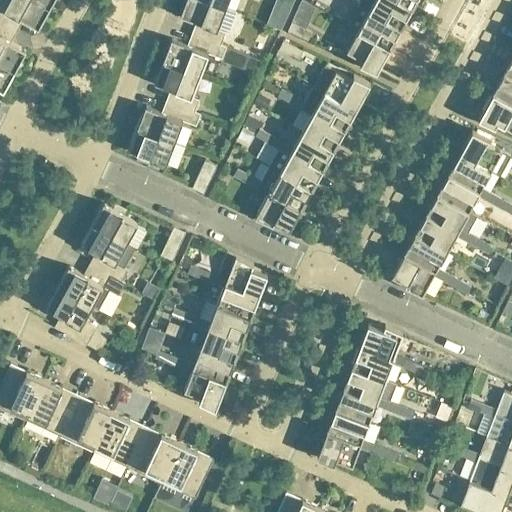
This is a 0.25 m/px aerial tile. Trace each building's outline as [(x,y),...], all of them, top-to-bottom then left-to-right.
[(49,8),(34,0),(8,0),(8,1),(4,0),(0,0),(0,21),(12,28),(18,18),(38,29),(49,8)] [(217,29),(225,7),(205,0),(185,0),(179,15),(201,23),(196,35),(220,44),(225,32),(217,29)] [(411,7),(397,0),(360,0),(358,4),(400,27),(411,7)] [(400,27),(358,4),(347,24),(358,30),(389,47),(400,27)] [(270,12),(266,24),(279,29),(285,17),(270,12)] [(26,50),(6,39),(12,28),(0,21),(0,63),(14,71),(26,50)] [(311,32),(291,22),(288,30),(307,40),(311,32)] [(376,71),(389,47),(358,30),(346,50),(362,58),(360,63),(376,71)] [(199,75),(208,53),(221,58),(226,46),(220,44),(196,35),(192,47),(171,38),(162,60),(199,75)] [(302,50),(283,41),(279,49),(299,58),(302,50)] [(511,56),(503,73),(511,77),(511,56)] [(191,96),(199,75),(162,60),(154,82),(175,91),(171,102),(194,111),(199,99),(191,96)] [(0,90),(3,92),(14,71),(0,63),(0,90)] [(355,108),(370,82),(353,75),(350,79),(335,70),(334,72),(324,66),(313,85),(355,108)] [(511,77),(503,73),(492,93),(511,103),(511,77)] [(143,85),(140,94),(160,100),(163,90),(143,85)] [(355,108),(313,85),(304,102),(298,98),(294,105),(311,114),(313,111),(344,128),(355,108)] [(277,95),(294,105),(298,98),(281,89),(277,95)] [(511,103),(492,93),(478,119),(495,126),(497,122),(511,130),(511,103)] [(258,94),(253,103),(265,109),(270,100),(258,94)] [(174,142),(182,120),(195,125),(200,113),(194,111),(171,102),(166,114),(145,106),(136,128),(174,142)] [(333,148),(344,128),(313,111),(311,114),(302,131),(333,148)] [(249,115),(244,124),(257,131),(259,129),(262,122),(249,115)] [(165,164),(174,142),(136,128),(128,150),(150,158),(161,162),(165,164)] [(255,135),(272,145),(276,138),(259,129),(257,131),(255,135)] [(499,176),(510,155),(486,142),(488,138),(472,130),(458,153),(490,171),(499,176)] [(272,145),(278,148),(289,154),(291,151),(322,168),(333,148),(302,131),(293,147),(276,138),(272,145)] [(289,154),(278,148),(269,164),(269,165),(311,188),(322,168),(291,151),(289,154)] [(481,188),(490,171),(458,153),(447,173),(479,191),(481,188)] [(148,164),(147,166),(158,170),(161,162),(150,158),(148,164)] [(203,193),(216,165),(204,159),(191,187),(203,193)] [(300,208),(311,188),(269,165),(260,181),(254,178),(250,185),(267,194),(269,191),(300,208)] [(254,178),(237,168),(233,175),(250,185),(254,178)] [(481,188),(479,191),(447,173),(436,193),(468,211),(477,194),(494,204),(498,197),(481,188)] [(291,225),(300,208),(269,191),(267,194),(254,217),(272,225),(275,221),(289,229),(291,225)] [(459,227),(468,211),(436,193),(425,213),(457,231),(459,227)] [(511,211),(511,204),(498,197),(494,204),(511,213),(511,211)] [(126,242),(137,222),(103,203),(91,223),(126,242)] [(446,251),(455,234),(472,244),(476,237),(459,227),(457,231),(425,213),(414,233),(446,251)] [(134,247),(126,242),(91,223),(80,244),(100,255),(94,266),(121,281),(127,270),(123,267),(134,247)] [(172,260),(185,232),(173,226),(160,254),(172,260)] [(437,267),(446,251),(414,233),(403,253),(435,271),(437,267)] [(493,246),(476,237),(472,244),(489,253),(493,246)] [(267,273),(251,268),(253,263),(235,255),(226,251),(217,275),(208,272),(205,279),(223,286),(225,282),(258,295),(267,273)] [(422,294),(433,274),(450,283),(454,277),(437,267),(435,271),(403,253),(392,274),(406,282),(404,286),(422,294)] [(125,283),(121,281),(94,266),(88,277),(68,265),(56,286),(91,305),(99,309),(109,290),(118,295),(125,283)] [(205,279),(208,272),(190,265),(187,272),(205,279)] [(471,286),(454,277),(450,283),(467,293),(471,286)] [(250,317),(258,295),(225,282),(223,286),(216,304),(250,317)] [(84,317),(91,305),(56,286),(45,307),(65,318),(59,329),(86,344),(95,328),(84,317)] [(152,304),(159,292),(148,287),(141,299),(152,304)] [(168,293),(164,305),(173,308),(178,297),(168,293)] [(511,306),(505,303),(501,312),(511,316),(511,313),(511,306)] [(242,338),(250,317),(216,304),(210,321),(192,315),(189,322),(207,329),(208,325),(242,338)] [(171,315),(189,322),(192,315),(173,308),(171,315)] [(393,358),(394,354),(403,333),(385,324),(383,329),(368,323),(359,345),(393,358)] [(234,359),(242,338),(208,325),(207,329),(200,346),(234,359)] [(385,379),(391,362),(409,369),(412,361),(394,354),(393,358),(359,345),(351,366),(385,379)] [(226,381),(234,359),(200,346),(193,364),(175,357),(173,364),(190,371),(192,368),(226,381)] [(131,354),(120,348),(114,360),(126,365),(131,354)] [(154,358),(173,364),(175,357),(157,350),(154,358)] [(430,368),(412,361),(409,369),(428,376),(430,368)] [(0,407),(25,419),(44,379),(26,370),(24,374),(9,367),(10,363),(0,383),(0,407)] [(377,401),(378,397),(385,379),(351,366),(343,388),(377,401)] [(215,408),(226,381),(192,368),(190,371),(183,390),(200,396),(198,401),(215,408)] [(59,435),(76,398),(60,391),(62,387),(44,379),(25,419),(59,435)] [(368,422),(375,404),(393,411),(396,404),(378,397),(377,401),(343,388),(335,409),(368,422)] [(511,419),(511,392),(504,390),(496,409),(483,404),(480,411),(493,416),(495,413),(511,419)] [(93,450),(111,410),(93,402),(92,405),(76,398),(59,435),(93,450)] [(467,406),(480,411),(483,404),(470,399),(467,406)] [(414,411),(396,404),(393,411),(411,418),(414,411)] [(360,443),(362,440),(368,422),(335,409),(326,430),(360,443)] [(126,466),(144,429),(128,422),(130,418),(111,410),(93,450),(126,466)] [(511,445),(511,419),(495,413),(493,416),(486,435),(511,445)] [(160,482),(179,442),(161,433),(159,437),(144,429),(126,466),(160,482)] [(352,465),(359,447),(377,454),(380,446),(362,440),(360,443),(326,430),(317,456),(334,463),(335,459),(352,465)] [(511,470),(511,445),(486,435),(479,454),(466,449),(463,456),(476,461),(478,458),(511,470)] [(212,461),(213,457),(211,461),(195,454),(197,450),(179,442),(160,482),(195,498),(203,479),(212,461)] [(450,451),(463,456),(466,449),(453,444),(450,451)] [(398,453),(380,446),(377,454),(395,461),(398,453)] [(507,495),(511,482),(511,470),(478,458),(476,461),(469,480),(507,495)] [(212,461),(203,479),(213,483),(221,465),(212,461)] [(483,511),(500,511),(507,495),(469,480),(460,503),(483,511)] [(440,497),(444,487),(435,483),(430,492),(440,497)] [(116,489),(109,504),(114,507),(121,491),(116,489)] [(317,511),(320,507),(302,499),(300,502),(285,495),(286,491),(275,511),(317,511)]
